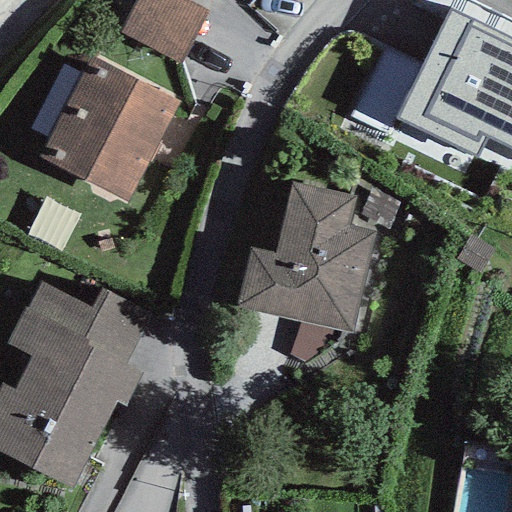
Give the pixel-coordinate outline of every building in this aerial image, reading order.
[(181,64),(208,13),(182,0),(138,0),(121,33),(181,64)] [(511,40),(449,10),(396,119),(476,159),(487,138),(511,149),(511,40)] [(178,102),(89,56),(40,158),(126,205),(178,102)] [(250,248),(235,307),(302,323),(340,332),(351,335),(376,230),(350,224),(356,196),(290,180),(273,253),(250,248)] [(3,384),(0,389),(0,451),(71,488),(115,404),(124,409),(143,372),(128,364),(153,314),(100,287),(90,307),(40,282),(26,309),(24,307),(5,344),(30,357),(13,390),(3,384)] [(336,345),(340,332),(302,323),(290,356),(306,364),(336,345)]
